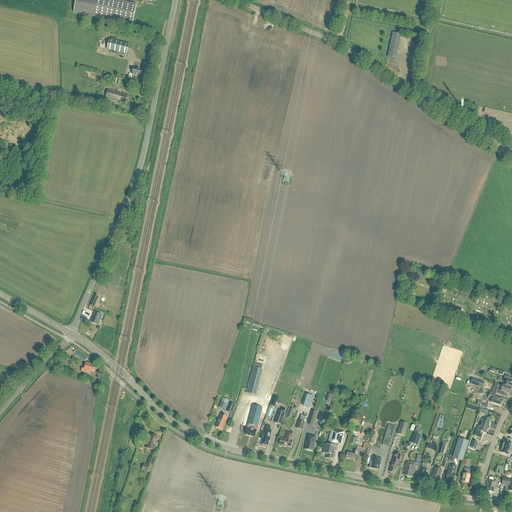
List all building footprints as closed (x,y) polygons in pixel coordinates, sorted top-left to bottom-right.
[(112,0),(76,0),(73,13),(132,25),(136,5),(112,0)] [(399,36),(391,34),(385,58),(394,60),(399,36)] [(110,40),(107,50),(126,55),(129,45),(110,40)] [(124,70),(126,59),(69,47),(67,59),(124,70)] [(142,77),(143,70),(134,68),(132,75),(142,77)] [(123,96),(120,95),(120,93),(108,90),(106,98),(120,102),(120,103),(125,105),(128,95),(124,94),(123,96)] [(107,109),(109,101),(101,99),(99,107),(107,109)] [(94,307),(99,297),(94,295),(90,306),(94,307)] [(461,309),(463,304),(445,298),(443,303),(461,309)] [(98,326),(102,315),(94,312),(93,315),(94,316),(93,318),(92,318),(90,323),(98,326)] [(85,362),(87,358),(76,350),(74,354),(85,362)] [(94,372),(95,367),(94,366),(94,365),(86,363),(85,368),(82,367),(81,372),(90,374),(91,371),(94,372)] [(255,397),(261,365),(252,364),(246,395),(255,397)] [(505,386),(511,389),(511,388),(511,382),(509,382),(511,378),(505,376),(502,382),(506,383),(505,386)] [(482,389),(484,383),(472,379),(470,384),(482,389)] [(511,389),(505,386),(503,385),(501,388),(498,387),(495,394),(500,395),(502,392),(507,393),(509,394),(511,389)] [(501,407),(503,401),(495,398),(496,395),(490,393),(488,398),(492,400),(491,403),(501,407)] [(224,411),(229,401),(223,398),(218,408),(224,411)] [(231,414),(235,404),(231,402),(227,412),(231,414)] [(257,427),(262,409),(253,406),(248,425),(250,425),(249,429),(247,428),(245,435),(255,437),(256,431),(253,430),(254,426),(257,427)] [(281,426),(285,413),(279,411),(274,423),(281,426)] [(224,427),(228,418),(221,415),(216,427),(221,430),(223,426),(224,427)] [(486,434),(490,423),(483,420),(480,427),(478,427),(474,436),(481,439),(483,433),(486,434)] [(302,431),(305,422),(299,421),(296,429),(302,431)] [(401,422),(397,434),(404,436),(408,424),(401,422)] [(261,432),(259,439),(262,439),(261,444),(268,446),(269,441),(270,441),(272,431),(270,430),(271,427),(267,426),(266,429),(265,429),(264,433),(261,432)] [(342,445),(345,432),(331,429),(328,442),(342,445)] [(292,442),(293,434),(287,432),(286,440),(281,439),(280,445),(282,446),(287,447),(291,448),(292,442)] [(414,434),(410,443),(417,446),(421,436),(414,434)] [(155,446),(156,443),(155,443),(157,438),(151,436),(146,449),(153,451),(154,446),(155,446)] [(352,436),(349,444),(354,446),(357,438),(352,436)] [(304,450),(303,454),(310,456),(311,452),(312,452),(314,441),(305,439),(303,450),(304,450)] [(462,462),(469,442),(458,439),(452,459),(462,462)] [(434,451),(437,443),(433,441),(432,445),(428,443),(426,448),(434,451)] [(502,447),(511,450),(511,447),(510,447),(511,443),(504,441),(502,447)] [(322,453),(327,454),(326,459),(333,461),(335,452),(336,452),(337,447),(324,444),(322,453)] [(443,456),(446,446),(441,444),(438,454),(443,456)] [(511,452),(511,450),(502,447),(500,453),(507,455),(508,452),(511,452)] [(355,461),(357,452),(354,451),(354,455),(347,453),(346,459),(355,461)] [(396,474),(401,456),(395,454),(390,472),(396,474)] [(150,473),(155,460),(150,458),(147,467),(143,465),(142,470),(150,473)] [(379,471),(381,460),(372,458),(371,462),(370,462),(369,469),(379,471)] [(406,463),(404,471),(405,472),(404,476),(411,477),(412,473),(414,473),(415,466),(413,466),(414,463),(407,461),(406,463)] [(423,476),(425,476),(427,469),(426,469),(427,464),(422,462),(417,478),(422,480),(423,476)] [(454,480),(457,467),(450,465),(446,479),(454,480)] [(438,480),(441,470),(434,468),(432,478),(438,480)] [(468,484),(470,476),(469,475),(471,470),(465,469),(462,482),(468,484)] [(511,479),(507,479),(507,477),(503,476),(501,485),(511,487),(510,491),(511,491),(511,479)] [(496,490),(497,483),(488,480),(487,486),(488,486),(487,491),(494,493),(495,489),(496,490)]
